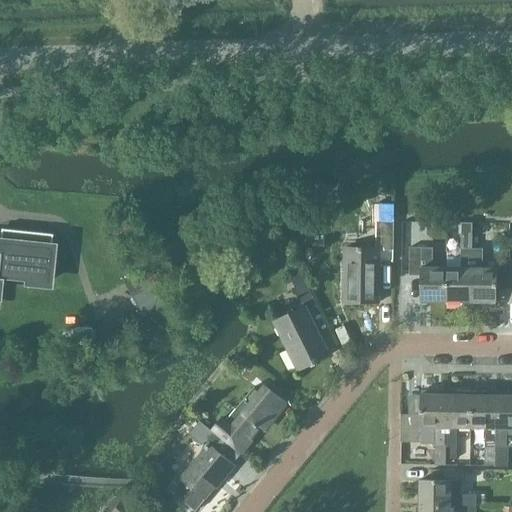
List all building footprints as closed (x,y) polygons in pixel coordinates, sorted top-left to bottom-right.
[(381,248),(380,249),(391,250),(393,250),(393,249),(394,222),(381,222),(381,248)] [(447,267),(446,303),(471,304),(472,248),(472,224),(462,224),(462,248),(462,257),(447,257),(447,267)] [(0,278),(45,284),(50,235),(0,228),(0,278)] [(345,247),(344,301),(379,302),(380,248),(361,247),(361,246),(357,246),(357,247),(345,247)] [(421,303),(446,303),(447,267),(433,267),(434,248),(411,247),(410,275),(421,275),(421,303)] [(497,287),(508,288),(509,260),(497,260),(497,268),(483,268),(483,248),(472,248),(471,304),(495,304),(495,301),(497,301),(497,287)] [(169,320),(142,271),(122,281),(149,331),(169,320)] [(290,278),(302,302),(314,297),(301,272),(290,278)] [(318,359),(329,354),(304,305),(274,321),(298,368),(313,361),(314,363),(318,361),(318,359)] [(240,352),(230,363),(242,374),(252,362),(240,352)] [(263,429),(286,401),(265,385),(260,392),(254,386),(226,422),(221,418),(212,430),(241,453),(250,441),(247,439),(258,425),(263,429)] [(435,446),(446,447),(447,391),(422,390),(422,394),(420,394),(420,415),(409,415),(409,442),(421,442),(421,427),(436,427),(435,446)] [(472,391),(447,391),(446,447),(457,447),(457,427),(471,427),(472,391)] [(485,447),(496,447),(497,391),(472,391),(471,427),(486,428),(485,447)] [(511,391),(497,391),(496,447),(507,447),(508,428),(511,428),(511,391)] [(221,439),(198,421),(187,434),(205,448),(180,478),(204,498),(221,477),(222,478),(233,465),(213,449),(221,439)] [(446,447),(446,458),(457,458),(457,447),(446,447)] [(485,447),(485,465),(496,465),(496,447),(485,447)] [(431,479),(419,479),(419,505),(475,505),(475,494),(450,494),(450,483),(462,483),(463,470),(432,469),(431,479)] [(484,494),(475,494),(475,505),(484,505),(484,494)] [(110,511),(132,511),(119,501),(110,511)]
